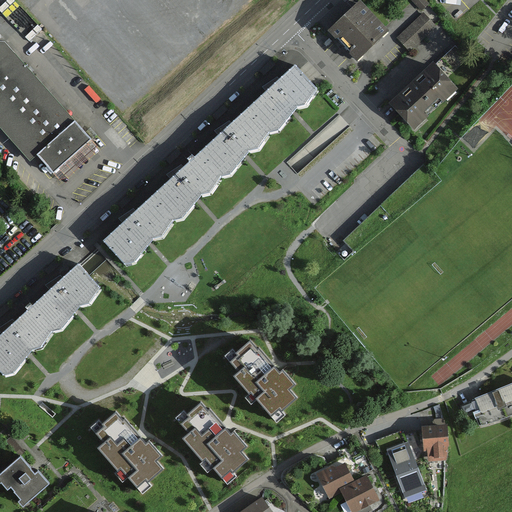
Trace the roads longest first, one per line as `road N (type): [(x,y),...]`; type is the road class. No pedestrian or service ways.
road 1 (residential): [(0,289),(293,25)]
road 2 (residential): [(213,511),(311,450),(464,387),(511,352)]
road 3 (unknown): [(42,8),(121,97),(234,0)]
road 4 (unknown): [(15,31),(138,167)]
road 5 (residential): [(293,25),(395,140)]
